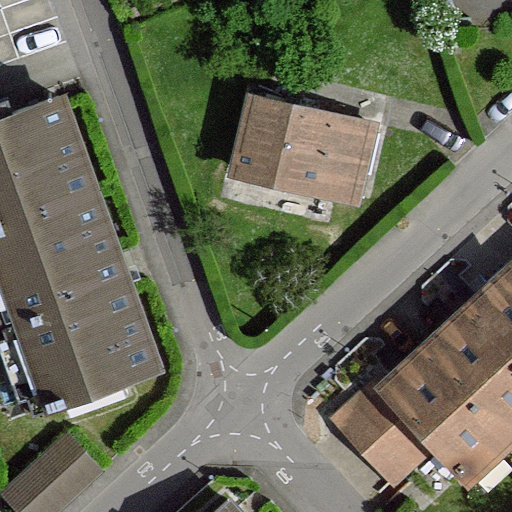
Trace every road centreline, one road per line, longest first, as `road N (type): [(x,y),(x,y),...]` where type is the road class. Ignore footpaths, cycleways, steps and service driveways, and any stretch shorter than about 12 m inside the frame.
road 1 (residential): [(237,404),(92,0)]
road 2 (residential): [(237,404),(511,153)]
road 3 (residential): [(118,511),(237,404)]
road 4 (residential): [(334,511),(237,404)]
